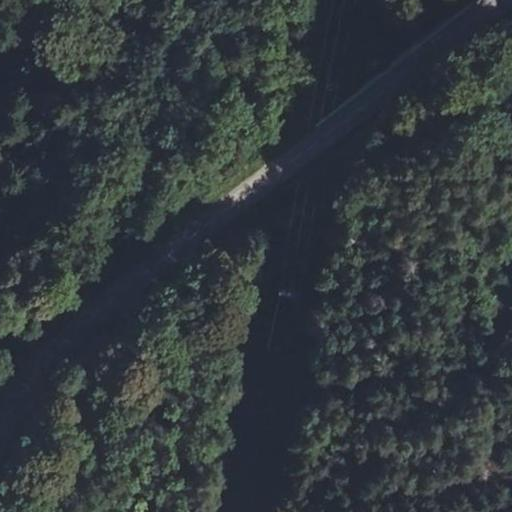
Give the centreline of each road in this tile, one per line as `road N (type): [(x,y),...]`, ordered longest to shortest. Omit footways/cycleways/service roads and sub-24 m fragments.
road 1 (secondary): [(0,427),(64,342),(137,273),(502,0)]
road 2 (track): [(0,348),(345,0)]
